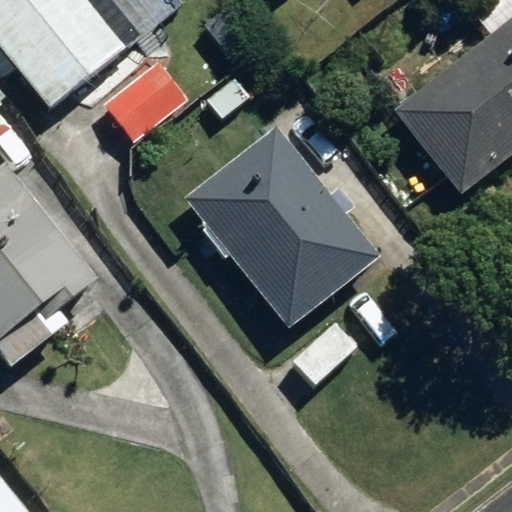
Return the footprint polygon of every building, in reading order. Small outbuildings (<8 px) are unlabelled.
[(0,0),(0,86),(2,89),(15,78),(49,119),(181,11),(171,0),(0,0)] [(511,0),(490,0),(465,22),(485,45),(391,128),(458,205),(511,157),(511,0)] [(232,14),(204,35),(235,77),(263,56),(232,14)] [(189,109),(155,65),(101,107),(135,151),(189,109)] [(369,273),(337,232),(348,224),(329,200),(319,209),(263,139),(176,208),(282,342),(369,273)] [(52,320),(85,298),(0,174),(0,378),(63,335),(52,320)] [(10,511),(0,498),(0,511),(10,511)]
